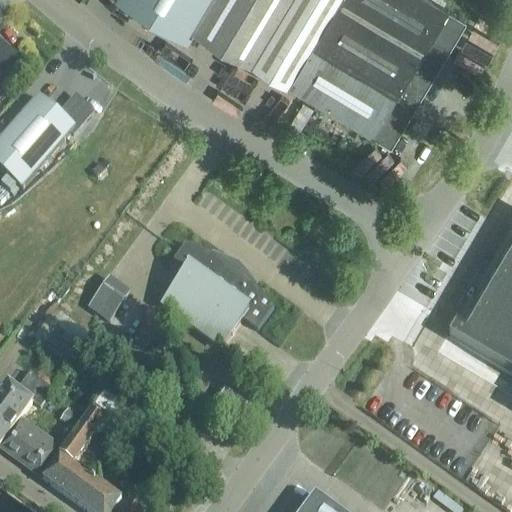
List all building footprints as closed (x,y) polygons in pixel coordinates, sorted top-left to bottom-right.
[(118,0),(188,43),(193,35),(194,32),(371,138),(372,137),(390,148),(464,24),(445,13),(446,12),(426,0),(118,0)] [(0,91),(23,65),(0,44),(0,91)] [(211,93),(235,104),(247,79),(223,68),(211,93)] [(39,98),(0,142),(0,173),(22,193),(70,138),(73,140),(95,115),(75,97),(59,116),(39,98)] [(299,131),(312,109),(302,103),(289,125),(299,131)] [(511,232),(449,339),(511,376),(511,232)] [(211,257),(185,247),(169,270),(182,279),(160,310),(222,354),(244,324),(257,334),(273,311),(255,290),(257,287),(238,266),(212,255),(211,257)] [(109,326),(130,296),(109,281),(88,311),(109,326)] [(66,367),(82,347),(62,332),(47,352),(66,367)] [(41,412),(54,394),(29,376),(16,394),(6,388),(0,396),(0,448),(31,405),(41,412)] [(142,511),(124,499),(121,503),(83,475),(74,468),(104,425),(111,430),(115,426),(127,435),(137,422),(123,412),(131,403),(112,389),(92,415),(91,415),(42,482),(83,511),(142,511)] [(235,425),(246,410),(225,394),(214,410),(235,425)] [(0,452),(23,469),(44,439),(21,422),(0,450),(0,452)] [(44,439),(23,469),(39,480),(60,450),(44,439)] [(332,511),(314,499),(304,511),(332,511)]
